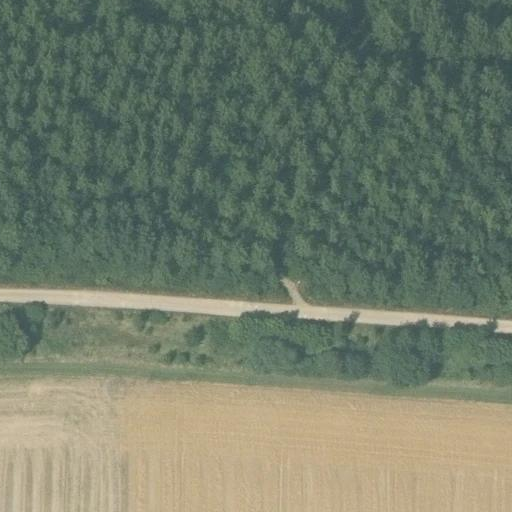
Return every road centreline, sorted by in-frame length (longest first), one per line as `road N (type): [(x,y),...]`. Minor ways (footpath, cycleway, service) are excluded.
road 1 (track): [(319,315),(0,298)]
road 2 (track): [(511,329),(319,315)]
